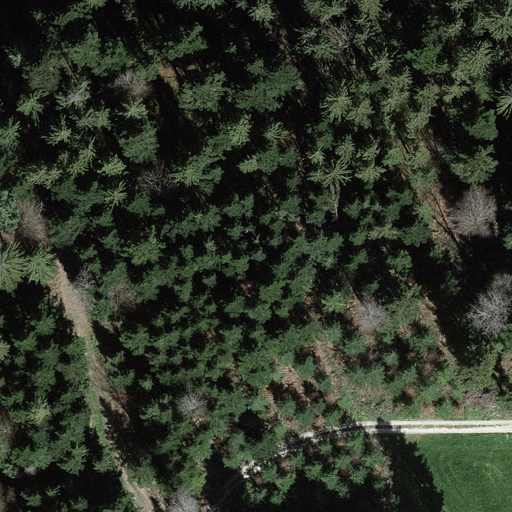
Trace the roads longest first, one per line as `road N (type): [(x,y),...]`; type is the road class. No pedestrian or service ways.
road 1 (track): [(0,168),(55,237),(72,319),(144,511)]
road 2 (track): [(511,414),(387,428),(264,460),(207,511)]
